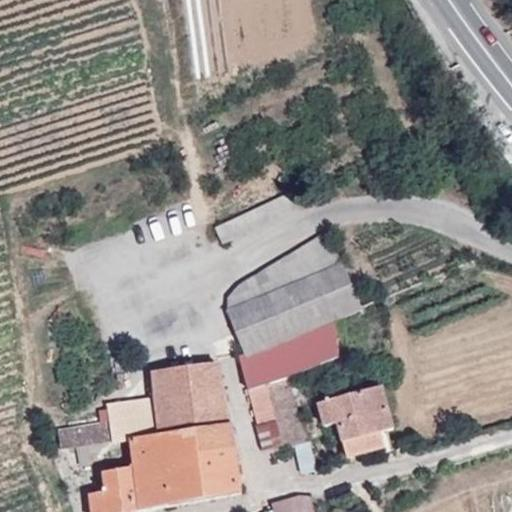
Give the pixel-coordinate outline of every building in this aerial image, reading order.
[(299,207),(292,192),(216,228),(222,244),(299,207)] [(361,310),(328,231),(239,286),(228,299),(228,310),(246,355),(247,357),(334,321),(361,310)] [(334,321),(247,357),(246,355),(241,357),(251,391),(267,385),(287,377),(339,358),(334,321)] [(218,364),(153,373),(157,400),(224,390),(218,364)] [(306,444),(287,377),(267,385),(284,449),(297,446),(306,444)] [(249,392),(259,427),(257,427),(263,451),(267,456),(285,451),(284,449),(267,385),(251,391),(249,392)] [(383,388),(320,405),(326,427),(339,423),(348,458),(385,448),(381,433),(394,429),(383,388)] [(232,425),(224,390),(157,400),(149,401),(109,407),(110,413),(111,423),(101,424),(58,431),(62,450),(77,448),(89,445),(113,442),(113,445),(132,441),(136,468),(167,462),(236,452),(232,425)] [(111,423),(110,413),(100,414),(101,424),(111,423)] [(309,443),(306,444),(297,446),(303,474),(316,472),(316,467),(309,443)] [(89,445),(77,448),(81,467),(93,464),(89,445)] [(236,452),(167,462),(173,506),(242,494),(236,452)] [(136,468),(105,473),(107,493),(91,495),(93,511),(142,511),(173,506),(167,462),(136,468)] [(318,511),(314,497),(300,496),(272,504),(273,510),(264,511),(318,511)]
